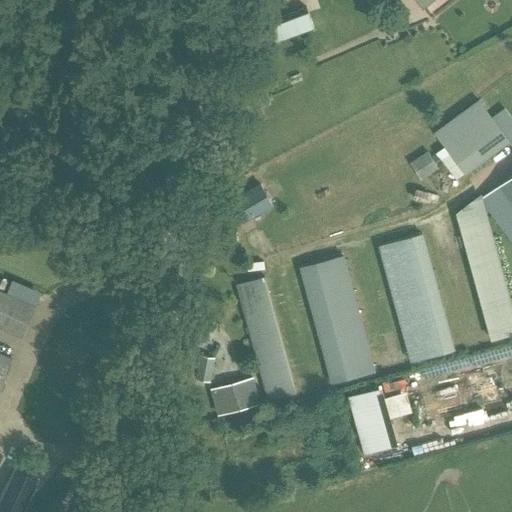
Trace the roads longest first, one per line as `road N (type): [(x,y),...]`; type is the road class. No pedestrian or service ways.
road 1 (secondary): [(115,511),(235,0)]
road 2 (unknown): [(0,178),(177,255)]
